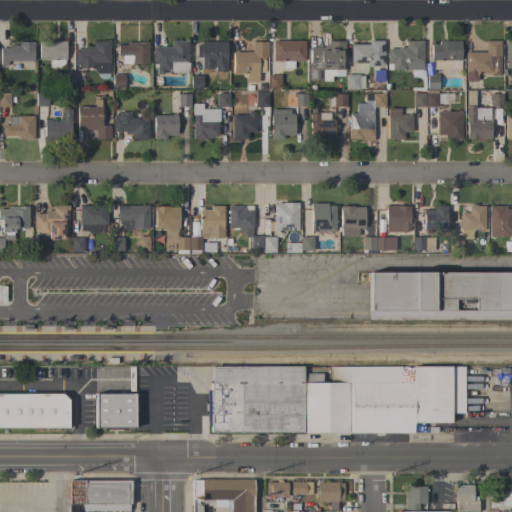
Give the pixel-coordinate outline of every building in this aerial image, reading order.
[(368,44),(368,40),(383,40),(383,66),(367,66),(367,63),(350,62),(350,44),(368,44)] [(422,70),(386,70),(387,49),(397,49),(397,47),(405,47),(405,40),(422,40),(422,70)] [(500,76),(489,76),(489,73),(477,73),(477,81),(464,81),(465,52),(485,52),(485,40),(500,40),(500,76)] [(511,40),(503,41),(504,68),(511,67),(511,40)] [(66,60),(64,60),(64,68),(49,68),(49,60),(39,60),(38,41),(65,41),(66,60)] [(85,49),(85,46),(93,46),(93,41),(109,41),(109,74),(96,74),(92,68),(80,68),(80,69),(74,69),(74,49),(85,49)] [(171,47),(171,41),(188,41),(188,62),(188,72),(170,72),(170,70),(163,70),(163,74),(156,74),(156,68),(152,68),(152,47),(171,47)] [(226,65),(212,65),(212,68),(201,68),(201,57),(196,57),(196,45),(201,45),(201,41),(226,41),(226,65)] [(304,41),(304,61),(293,61),(293,68),(284,68),(284,61),(272,61),(272,41),(304,41)] [(344,76),(330,76),(330,80),(308,80),(309,62),(310,47),(321,47),(321,49),(324,45),(328,45),(328,41),(344,41),(344,76)] [(433,60),(430,60),(430,44),(438,44),(438,41),(460,41),(460,69),(433,69),(433,60)] [(7,65),(0,65),(0,47),(9,47),(9,45),(18,45),(18,42),(34,42),(34,47),(33,47),(33,61),(7,61),(7,65)] [(117,55),(117,45),(127,45),(127,42),(148,42),(148,64),(120,64),(120,55),(117,55)] [(252,52),(252,42),(267,42),(267,58),(264,58),(264,60),(265,60),(265,72),(257,72),(257,82),(245,82),(245,74),(233,74),(233,52),(252,52)] [(60,89),(60,74),(72,74),(72,89),(60,89)] [(124,88),(112,88),(112,74),(124,75),(124,88)] [(359,74),(359,76),(362,76),(362,89),(345,89),(345,74),(359,74)] [(202,89),(191,89),(191,75),(202,75),(202,89)] [(280,75),(280,88),(268,88),(268,75),(280,75)] [(437,75),(438,89),(426,89),(426,75),(437,75)] [(511,75),(501,76),(501,90),(511,89),(511,75)] [(437,90),(437,94),(452,94),(452,105),(438,104),(437,107),(425,107),(425,93),(426,93),(426,90),(437,90)] [(489,119),(490,119),(490,139),(478,139),(478,138),(466,138),(466,136),(467,136),(466,121),(466,92),(474,91),(475,108),(489,108),(489,119)] [(9,106),(0,106),(0,92),(10,92),(9,106)] [(267,92),(267,107),(255,107),(255,92),(267,92)] [(47,106),(35,106),(35,93),(47,93),(47,106)] [(190,106),(177,106),(177,93),(190,93),(190,106)] [(229,93),(228,107),(216,107),(216,93),(229,93)] [(307,93),(307,106),(294,106),(294,93),(307,93)] [(346,106),(329,106),(329,93),(346,93),(346,106)] [(356,113),(356,103),(364,103),(364,93),(385,93),(385,125),(373,125),(373,140),(360,140),(360,139),(348,139),(348,113),(356,113)] [(424,93),(424,107),(412,107),(412,93),(424,93)] [(502,93),(502,106),(490,106),(490,93),(502,93)] [(94,107),(94,99),(100,99),(100,107),(101,107),(101,125),(110,125),(110,138),(95,138),(95,129),(77,129),(77,107),(94,107)] [(202,103),(202,109),(218,109),(218,121),(217,121),(217,136),(211,136),(211,138),(206,138),(205,139),(193,139),(193,114),(192,114),(192,103),(202,103)] [(71,121),(70,121),(70,140),(43,139),(43,133),(41,133),(42,129),(43,129),(44,119),(51,119),(51,120),(62,120),(62,108),(71,108),(71,121)] [(399,108),(399,115),(411,115),(411,132),(403,132),(403,139),(387,139),(387,108),(399,108)] [(444,112),(444,110),(448,110),(448,111),(461,111),(461,139),(445,139),(444,134),(436,134),(436,112),(444,112)] [(148,117),(148,138),(132,139),(132,134),(125,134),(125,131),(113,131),(113,118),(114,118),(114,114),(118,114),(118,112),(130,112),(130,118),(148,117)] [(172,115),(172,113),(176,113),(176,115),(177,115),(177,135),(165,135),(165,139),(153,139),(153,132),(153,115),(172,115)] [(290,115),(290,113),(293,113),(293,115),(294,115),(294,135),(283,135),(283,139),(271,139),(271,115),(290,115)] [(334,139),(310,139),(310,121),(309,121),(309,114),(319,114),(319,113),(330,113),(330,119),(333,119),(334,119),(334,139)] [(504,139),(511,138),(511,114),(503,115),(504,139)] [(255,115),(255,134),(231,134),(231,115),(255,115)] [(33,139),(17,139),(17,135),(2,135),(2,125),(8,125),(8,116),(17,116),(33,116),(33,139)] [(297,230),(278,230),(278,231),(275,231),(275,230),(273,230),(274,204),(276,204),(276,203),(281,203),(281,204),(282,204),(282,202),(297,202),(297,230)] [(335,232),(329,232),(329,233),(326,233),(326,232),(310,231),(310,203),(327,203),(327,205),(335,205),(335,232)] [(397,206),(397,204),(402,204),(402,206),(409,206),(409,209),(409,223),(409,231),(404,231),(404,232),(401,232),(385,232),(385,205),(397,206)] [(68,227),(64,227),(64,233),(63,233),(63,239),(48,239),(48,233),(38,233),(38,230),(33,230),(33,213),(45,213),(45,210),(52,210),(52,205),(68,205),(68,227)] [(107,205),(107,224),(93,224),(93,230),(80,230),(80,225),(79,225),(79,205),(107,205)] [(148,205),(148,229),(121,229),(120,224),(118,224),(118,220),(116,219),(117,205),(148,205)] [(199,237),(199,230),(199,209),(210,210),(210,205),(223,206),(222,238),(199,237)] [(251,237),(245,237),(240,232),(237,232),(237,228),(227,228),(227,206),(251,205),(252,210),(253,228),(251,228),(251,237)] [(447,205),(447,211),(446,211),(446,230),(427,230),(427,231),(424,231),(424,230),(423,230),(423,210),(434,210),(434,205),(447,205)] [(484,230),(472,230),(472,239),(461,239),(461,230),(460,230),(460,212),(468,212),(468,205),(484,205),(484,230)] [(14,228),(14,232),(13,232),(13,240),(3,240),(3,251),(0,251),(0,237),(2,237),(2,232),(1,232),(1,220),(0,220),(0,209),(7,209),(7,206),(18,206),(28,206),(28,228),(14,228)] [(168,206),(168,207),(178,207),(178,228),(177,228),(177,237),(187,237),(187,250),(164,250),(164,228),(155,228),(155,210),(154,210),(154,206),(168,206)] [(364,228),(357,228),(357,236),(340,236),(340,209),(340,206),(353,206),(353,207),(364,207),(364,228)] [(511,234),(509,234),(509,236),(489,236),(489,206),(505,206),(505,210),(511,210),(511,234)] [(148,240),(149,240),(149,247),(148,247),(148,251),(137,251),(136,247),(137,236),(148,236),(148,240)] [(312,237),(312,250),(300,250),(300,236),(312,237)] [(83,237),(83,252),(71,252),(71,237),(83,237)] [(123,251),(111,251),(111,237),(123,237),(123,251)] [(262,253),(249,253),(249,237),(261,237),(262,253)] [(262,237),(275,237),(275,252),(262,252),(262,237)] [(374,237),(374,250),(361,250),(362,237),(374,237)] [(394,237),(394,250),(374,250),(374,237),(394,237)] [(434,237),(433,250),(412,250),(412,237),(434,237)] [(448,253),(448,237),(460,237),(460,253),(448,253)] [(200,250),(188,250),(188,238),(200,238),(200,250)] [(300,242),(300,252),(284,252),(284,243),(300,242)] [(511,319),(366,319),(366,311),(368,311),(368,281),(366,281),(366,273),(368,273),(368,272),(511,272),(511,319)] [(302,366),(302,432),(210,432),(210,425),(206,425),(206,390),(210,390),(210,382),(211,382),(211,366),(302,366)] [(338,383),(338,366),(400,367),(400,382),(412,382),(412,366),(463,367),(463,413),(450,413),(450,422),(412,422),(412,432),(303,432),(303,382),(338,383)] [(67,400),(67,428),(0,428),(0,394),(61,394),(67,400)] [(134,394),(134,427),(122,427),(122,429),(106,429),(106,428),(94,428),(94,394),(134,394)] [(226,511),(226,507),(213,507),(213,503),(201,503),(201,511),(191,511),(191,480),(201,480),(201,479),(253,479),(253,511),(226,511)] [(276,482),(276,479),(281,480),(281,482),(287,482),(286,496),(273,496),(273,498),(265,498),(265,482),(276,482)] [(129,480),(130,504),(68,504),(68,480),(129,480)] [(311,482),(311,494),(290,494),(290,482),(311,482)] [(337,482),(337,483),(343,483),(342,500),(337,500),(337,501),(316,501),(316,482),(337,482)] [(472,496),(476,496),(476,500),(477,501),(477,511),(455,511),(455,501),(454,501),(454,484),(472,485),(472,496)] [(425,503),(418,503),(418,509),(404,510),(404,486),(425,486),(425,503)] [(511,507),(490,507),(490,489),(511,489),(511,507)]
